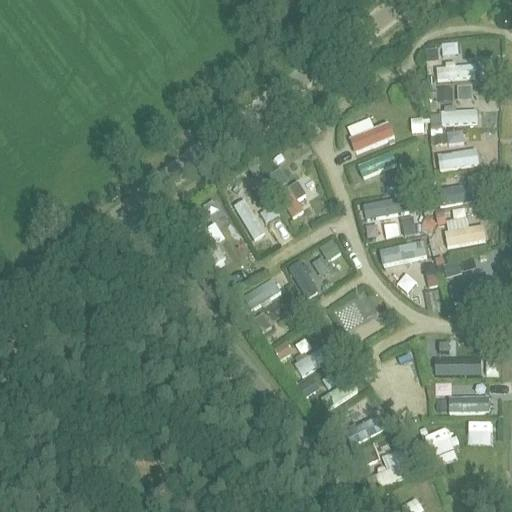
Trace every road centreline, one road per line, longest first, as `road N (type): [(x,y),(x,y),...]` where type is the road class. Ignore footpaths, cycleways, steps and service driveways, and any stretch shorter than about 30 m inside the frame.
road 1 (unclassified): [(353,511),(177,272),(122,210)]
road 2 (unclassified): [(122,210),(403,0)]
road 3 (unclassified): [(0,302),(122,210)]
